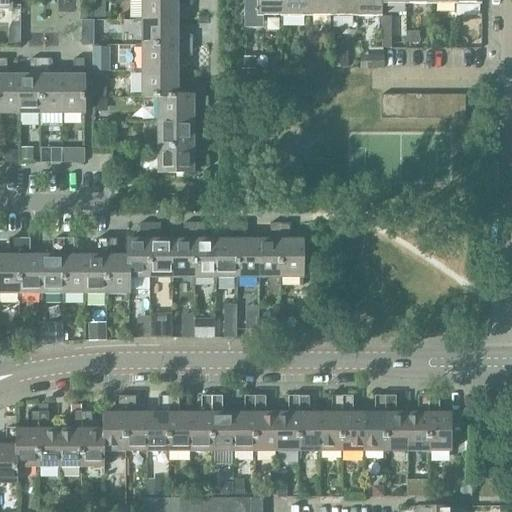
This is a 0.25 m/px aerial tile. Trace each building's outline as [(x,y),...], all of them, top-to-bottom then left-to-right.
[(0,0),(0,10),(11,10),(10,0),(0,0)] [(141,0),(141,21),(177,21),(177,6),(192,6),(191,0),(141,0)] [(282,17),(281,0),(244,0),(244,21),(250,27),(257,27),(262,21),(262,17),(282,17)] [(281,0),(282,17),(307,17),(306,0),(281,0)] [(306,0),(307,17),(331,17),(331,0),(306,0)] [(331,0),(331,17),(356,17),(356,0),(331,0)] [(356,0),(356,17),(381,17),(381,5),(380,0),(356,0)] [(141,21),(141,46),(192,46),(192,36),(177,36),(177,21),(141,21)] [(419,31),(405,31),(405,42),(419,42),(419,31)] [(141,46),(141,72),(177,72),(177,57),(192,57),(192,46),(141,46)] [(92,47),(92,62),(108,63),(108,47),(92,47)] [(384,55),(359,55),(359,68),(384,68),(384,55)] [(254,57),(241,57),(241,69),(254,69),(254,57)] [(281,58),(269,58),(269,69),(281,69),(281,58)] [(6,59),(0,59),(0,114),(18,114),(18,76),(6,76),(6,59)] [(30,76),(18,76),(18,114),(40,114),(40,59),(30,59),(30,76)] [(50,59),(40,59),(40,114),(61,114),(61,76),(50,76),(50,59)] [(73,76),(61,76),(61,114),(84,114),(84,76),(83,76),(83,59),(73,59),(73,76)] [(141,98),(158,98),(158,97),(192,97),(192,96),(192,87),(176,87),(177,72),(141,72),(141,98)] [(381,119),(393,119),(393,95),(381,95),(381,119)] [(393,119),(405,119),(405,95),(393,95),(393,119)] [(405,119),(417,119),(417,95),(405,95),(405,119)] [(417,119),(429,119),(429,95),(417,95),(417,119)] [(429,119),(441,119),(441,95),(429,95),(429,119)] [(441,119),(453,119),(453,95),(441,95),(441,119)] [(453,95),(453,119),(465,119),(465,95),(453,95)] [(158,98),(158,122),(193,122),(193,107),(208,108),(208,97),(193,97),(193,96),(192,96),(192,97),(158,97),(158,98)] [(106,99),(94,99),(93,111),(106,111),(106,99)] [(158,122),(157,147),(208,148),(208,137),(193,137),(193,122),(158,122)] [(208,148),(157,147),(157,174),(193,174),(193,158),(208,158),(208,148)] [(31,148),(21,148),(21,159),(31,159),(31,148)] [(83,149),(61,150),(61,154),(61,164),(83,163),(83,149)] [(15,151),(5,151),(5,162),(16,162),(15,151)] [(192,193),(185,199),(189,204),(196,197),(192,193)] [(127,240),(127,256),(128,256),(128,278),(149,278),(149,224),(139,224),(139,240),(127,240)] [(159,224),(149,224),(149,278),(171,278),(171,240),(159,240),(159,224)] [(183,240),(171,240),(171,278),(193,278),(193,224),(183,224),(183,240)] [(203,224),(193,224),(193,278),(215,278),(215,240),(203,240),(203,224)] [(226,240),(215,240),(215,278),(236,278),(236,224),(226,224),(226,240)] [(246,224),(236,224),(236,278),(258,278),(258,240),(246,240),(246,224)] [(270,240),(258,240),(258,278),(280,279),(280,224),(270,224),(270,240)] [(290,224),(280,224),(280,279),(302,279),(302,240),(290,240),(290,224)] [(0,294),(19,294),(19,240),(9,240),(9,256),(0,256),(0,294)] [(19,294),(41,294),(41,256),(29,256),(29,240),(19,240),(19,294)] [(41,294),(63,294),(63,240),(53,240),(53,256),(41,256),(41,294)] [(63,294),(84,295),(84,256),(73,256),(73,240),(63,240),(63,294)] [(84,295),(106,295),(106,240),(96,240),(96,256),(84,256),(84,295)] [(106,240),(106,295),(128,295),(128,278),(128,256),(127,256),(116,256),(116,240),(106,240)] [(137,325),(137,338),(148,338),(148,325),(137,325)] [(155,326),(155,338),(171,338),(171,326),(155,326)] [(105,327),(88,327),(89,341),(105,341),(105,327)] [(102,414),(102,430),(103,430),(103,452),(124,452),(125,397),(114,397),(114,414),(102,414)] [(135,397),(125,397),(124,452),(146,452),(146,414),(135,414),(135,397)] [(158,414),(146,414),(146,452),(168,452),(168,397),(158,397),(158,414)] [(178,397),(168,397),(168,452),(189,452),(189,414),(178,414),(178,397)] [(201,414),(189,414),(189,452),(211,452),(211,397),(201,397),(201,414)] [(221,397),(211,397),(211,452),(233,452),(233,414),(221,414),(221,397)] [(244,414),(233,414),(233,452),(254,452),(254,397),(244,397),(244,414)] [(264,397),(254,397),(254,452),(276,452),(276,414),(264,414),(264,397)] [(288,414),(276,414),(276,452),(298,452),(298,397),(288,397),(288,414)] [(308,397),(298,397),(298,452),(320,452),(320,414),(308,414),(308,397)] [(331,414),(320,414),(320,452),(341,452),(341,397),(331,397),(331,414)] [(351,397),(341,397),(341,452),(363,452),(363,414),(351,414),(351,397)] [(374,414),(363,414),(363,452),(385,452),(384,397),(374,397),(374,414)] [(395,397),(384,397),(385,452),(406,452),(406,414),(395,414),(395,397)] [(418,414),(406,414),(406,452),(428,452),(428,397),(418,397),(418,414)] [(438,397),(428,397),(428,452),(450,452),(450,435),(462,435),(462,412),(449,412),(449,414),(438,414),(438,397)] [(70,430),(59,430),(59,468),(81,468),(81,413),(81,405),(70,405),(70,430)] [(47,406),(38,406),(37,468),(59,468),(59,430),(47,430),(47,406)] [(27,430),(16,430),(15,430),(15,446),(16,446),(16,468),(17,468),(37,468),(37,413),(27,413),(27,430)] [(91,413),(81,413),(81,468),(103,468),(103,452),(103,430),(102,430),(91,430),(91,413)] [(6,446),(0,445),(0,483),(17,484),(17,468),(16,468),(16,446),(15,446),(15,430),(16,430),(16,429),(6,429),(6,446)] [(160,480),(147,480),(147,494),(160,495),(160,480)] [(232,483),(220,483),(219,495),(232,495),(232,483)] [(286,485),(276,485),(276,497),(286,497),(286,485)] [(383,486),(371,486),(371,497),(383,497),(383,486)] [(154,511),(154,499),(141,499),(141,511),(154,511)] [(166,511),(166,499),(154,499),(154,511),(166,511)] [(178,511),(178,499),(166,499),(166,511),(178,511)] [(190,511),(190,499),(178,499),(178,511),(190,511)] [(201,511),(202,499),(190,499),(190,511),(201,511)] [(213,511),(214,499),(202,499),(201,511),(213,511)] [(225,511),(226,499),(214,499),(213,511),(225,511)] [(237,511),(238,499),(226,499),(225,511),(237,511)] [(250,511),(250,499),(238,499),(237,511),(250,511)] [(261,511),(262,499),(250,499),(250,511),(261,511)]
